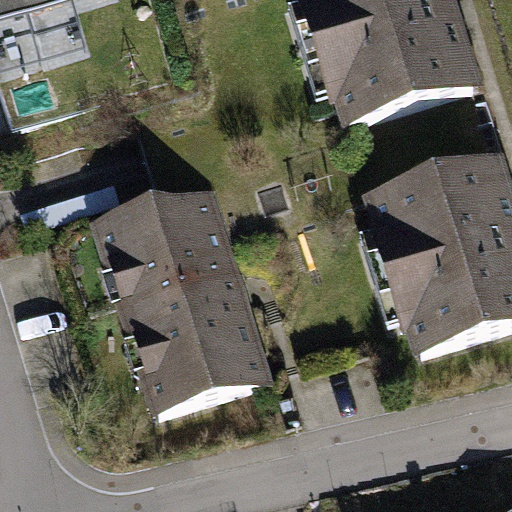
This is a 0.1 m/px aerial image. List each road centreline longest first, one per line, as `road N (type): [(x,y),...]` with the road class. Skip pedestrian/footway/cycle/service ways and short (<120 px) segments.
road 1 (residential): [(132,511),(511,419)]
road 2 (residential): [(0,375),(42,511)]
